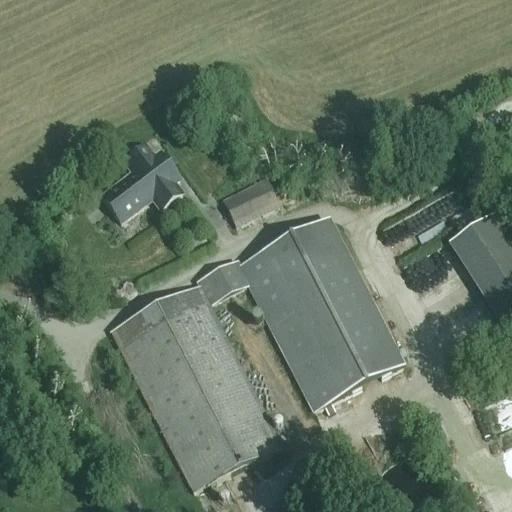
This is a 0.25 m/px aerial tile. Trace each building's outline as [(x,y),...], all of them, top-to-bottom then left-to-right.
[(162,215),(182,199),(174,188),(180,183),(160,157),(154,162),(146,151),(125,167),(134,178),(101,202),(121,228),(153,203),(162,215)] [(236,232),(279,210),(268,189),(226,210),(236,232)] [(511,340),(511,228),(503,214),(449,248),(509,343),(511,340)] [(111,336),(195,497),(282,451),(210,310),(249,290),(314,417),(403,371),(328,225),(240,271),(238,266),(198,286),(200,291),(111,336)] [(511,396),(492,406),(503,431),(511,426),(511,396)] [(386,470),(382,474),(379,478),(377,482),(375,486),(374,491),(373,496),(373,501),(374,505),(375,510),(376,511),(443,511),(445,507),(446,502),(446,497),(446,493),(445,488),(443,483),(441,479),(438,475),(435,472),(431,468),(427,466),(422,464),(418,463),(413,462),(408,462),(403,462),(399,463),(394,465),(390,467),(386,470)]
